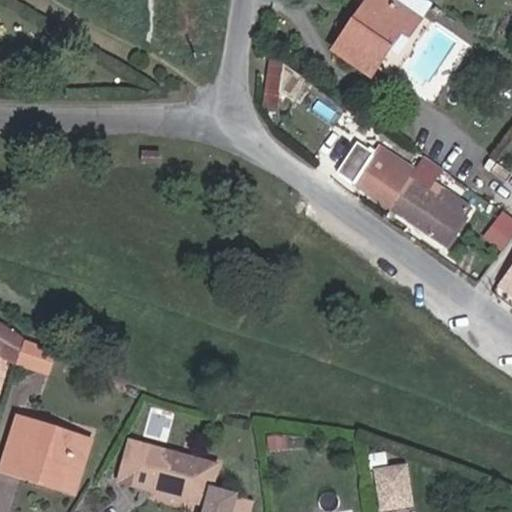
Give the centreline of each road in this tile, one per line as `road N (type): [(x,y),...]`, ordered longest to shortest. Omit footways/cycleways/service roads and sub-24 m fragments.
road 1 (unclassified): [(250,107),(511,320)]
road 2 (unclassified): [(0,119),(250,107)]
